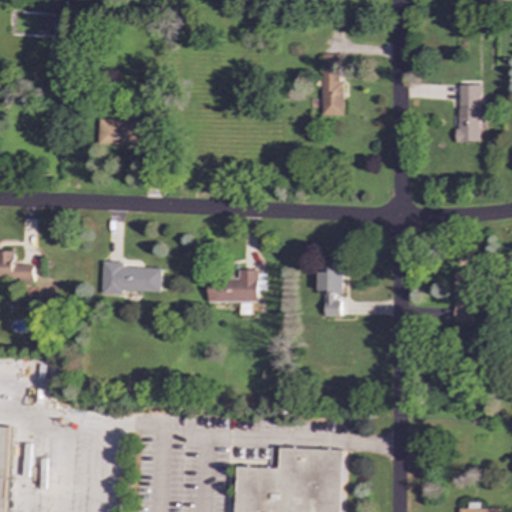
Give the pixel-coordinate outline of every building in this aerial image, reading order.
[(341,82),(338,82),(337,54),(319,54),(320,116),(342,115),(341,82)] [(478,84),(457,84),(457,142),(479,141),(478,84)] [(146,146),(146,129),(134,129),(134,120),(96,119),(96,144),(146,146)] [(0,280),(33,281),(34,265),(13,265),(14,251),(0,250),(0,280)] [(160,291),(160,268),(122,267),(122,262),(102,261),(101,295),(118,295),(119,290),(160,291)] [(341,266),(317,265),(317,294),(324,294),(324,316),(340,316),(340,300),(333,300),(333,294),(341,294),(341,266)] [(207,303),(258,301),(257,269),(238,270),(238,279),(206,280),(207,303)] [(474,273),(454,273),(453,321),(473,322),(474,273)] [(6,511),(11,427),(0,426),(0,511),(6,511)] [(341,511),(344,450),(281,447),(281,468),(239,466),(237,511),(341,511)] [(499,511),(499,508),(478,508),(478,502),(467,502),(467,508),(458,508),(458,511),(499,511)]
